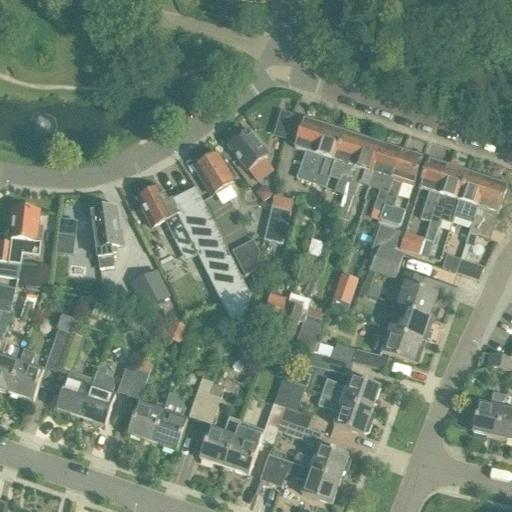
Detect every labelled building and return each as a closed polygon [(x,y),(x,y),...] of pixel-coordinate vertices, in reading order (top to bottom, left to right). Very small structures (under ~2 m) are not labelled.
[(298,180),(307,183),(325,126),(305,120),(295,150),(307,153),(298,180)] [(325,126),(307,183),(316,185),(326,189),(331,174),(335,162),(345,133),(325,126)] [(230,148),(249,172),(255,180),(270,169),(264,160),(268,157),(249,133),(230,148)] [(336,162),(331,178),(340,181),(336,193),(337,194),(345,196),(364,139),(345,133),(335,162),(336,162)] [(384,145),(364,139),(345,196),(341,209),(352,213),(357,199),(355,198),(359,186),(370,189),(375,175),(384,145)] [(384,215),(386,208),(403,151),(384,145),(375,175),(370,189),(379,193),(373,211),(384,215)] [(394,211),(394,209),(403,184),(413,187),(423,158),(403,151),(386,208),(394,211)] [(206,163),(197,169),(214,197),(234,184),(234,183),(236,181),(221,158),(219,159),(217,156),(216,157),(214,155),(212,154),(205,158),(204,161),(206,163)] [(431,224),(450,166),(429,160),(419,189),(431,193),(422,221),(431,224)] [(469,172),(450,166),(431,224),(428,233),(427,233),(424,243),(420,256),(428,259),(432,244),(434,245),(441,223),(452,226),(454,219),(469,172)] [(466,246),(488,179),(469,172),(454,219),(472,225),(466,246)] [(488,179),(466,246),(469,247),(472,248),(476,237),(489,241),(497,215),(498,216),(508,185),(488,179)] [(271,197),(263,188),(256,194),(263,203),(271,197)] [(186,265),(199,258),(185,231),(171,204),(168,205),(160,189),(138,201),(152,228),(165,222),(173,237),(186,265)] [(242,330),(250,297),(197,190),(171,204),(185,231),(199,258),(201,262),(200,262),(233,328),(242,330)] [(11,225),(9,241),(13,241),(12,245),(10,265),(20,267),(22,255),(39,257),(43,228),(35,227),(37,212),(30,211),(30,208),(17,206),(17,210),(13,209),(11,225)] [(95,230),(92,230),(94,244),(97,244),(101,271),(113,269),(111,255),(117,254),(116,248),(119,248),(114,211),(110,211),(110,208),(96,209),(97,213),(92,213),(95,230)] [(384,215),(382,214),(380,222),(382,222),(399,228),(402,226),(406,213),(394,209),(394,211),(386,208),(384,215)] [(291,214),(272,209),(264,242),(283,246),(291,214)] [(374,246),(370,258),(375,260),(381,248),(395,253),(401,233),(380,227),(374,246)] [(424,243),(405,237),(401,249),(420,256),(424,243)] [(254,242),(232,253),(245,278),(256,272),(260,254),(254,242)] [(0,243),(0,264),(10,265),(12,245),(0,243)] [(395,253),(381,248),(375,260),(400,268),(404,256),(395,253)] [(443,271),(456,275),(461,261),(447,257),(443,271)] [(370,271),(396,280),(400,268),(375,260),(370,271)] [(461,261),(456,275),(462,277),(479,283),(484,269),(466,263),(465,262),(461,261)] [(0,264),(0,277),(19,281),(20,267),(10,265),(0,264)] [(28,273),(25,288),(50,292),(52,277),(28,273)] [(170,299),(157,274),(132,287),(145,312),(170,299)] [(400,286),(405,287),(398,307),(430,318),(438,295),(421,290),(424,282),(404,275),(400,286)] [(0,286),(0,298),(13,302),(16,290),(0,286)] [(331,309),(347,314),(355,291),(338,286),(331,309)] [(0,311),(10,314),(13,302),(0,298),(0,311)] [(261,323),(258,332),(277,338),(285,313),(266,307),(261,323)] [(287,314),(278,345),(292,350),(304,312),(289,307),(287,314)] [(431,329),(427,328),(430,318),(398,307),(390,331),(422,342),(423,341),(426,342),(431,329)] [(110,310),(106,321),(112,323),(115,312),(110,310)] [(325,324),(320,323),(306,318),(294,352),(304,355),(305,352),(315,354),(318,345),(325,324)] [(249,319),(243,338),(255,342),(258,332),(261,323),(249,319)] [(183,346),(190,330),(172,322),(165,338),(183,346)] [(423,352),(419,351),(422,342),(390,331),(379,328),(376,337),(387,340),(382,355),(414,366),(415,364),(419,365),(423,352)] [(45,369),(56,373),(69,336),(59,332),(55,342),(54,342),(45,369)] [(69,373),(77,350),(78,351),(82,340),(69,336),(56,373),(67,377),(56,411),(80,420),(94,381),(69,373)] [(315,354),(314,356),(330,360),(335,350),(318,345),(315,354)] [(353,364),(357,352),(337,345),(335,350),(330,360),(332,361),(353,364)] [(222,361),(225,349),(217,346),(213,358),(222,361)] [(24,351),(20,364),(19,364),(8,394),(33,403),(44,373),(31,368),(36,356),(24,351)] [(305,352),(304,355),(302,366),(329,373),(332,361),(330,360),(314,356),(315,354),(305,352)] [(490,355),(490,356),(488,367),(511,371),(511,359),(510,359),(490,355)] [(0,392),(8,395),(8,394),(19,364),(0,357),(0,392)] [(332,361),(329,373),(350,379),(350,378),(353,364),(332,361)] [(142,362),(139,371),(138,370),(128,397),(140,401),(149,374),(153,366),(142,362)] [(117,393),(128,397),(138,370),(126,366),(117,393)] [(94,381),(80,420),(105,428),(115,397),(113,396),(115,389),(114,380),(106,377),(109,370),(100,367),(94,382),(94,381)] [(380,388),(351,378),(350,378),(350,379),(346,391),(341,390),(336,385),(327,382),(323,396),(372,413),(380,388)] [(200,422),(213,386),(214,384),(202,380),(189,418),(200,422)] [(211,426),(221,399),(224,390),(213,386),(200,422),(211,426)] [(473,433),(497,439),(503,411),(506,397),(493,394),(490,408),(479,405),(473,433)] [(169,395),(163,414),(163,413),(153,444),(178,453),(188,422),(183,420),(186,410),(183,405),(177,402),(178,398),(173,396),(173,397),(169,395)] [(323,396),(318,408),(338,415),(334,427),(363,437),(364,436),(369,435),(376,414),(372,413),(323,396)] [(128,436),(153,444),(163,413),(139,405),(128,436)] [(240,423),(224,469),(249,477),(261,443),(272,447),(277,433),(281,421),(285,410),(285,409),(273,405),(264,431),(240,423)] [(312,420),(285,410),(281,421),(308,430),(312,420)] [(511,412),(503,411),(497,439),(511,442),(511,412)] [(200,460),(224,469),(240,423),(229,419),(224,434),(210,430),(200,460)] [(308,430),(281,421),(277,433),(304,443),(308,430)] [(295,466),(310,472),(310,471),(339,482),(344,483),(351,463),(347,459),(348,457),(321,448),(318,447),(314,461),(299,455),(295,466)] [(301,496),(331,506),(339,482),(310,471),(310,472),(295,466),(290,465),(269,457),(260,482),(281,489),(286,477),(306,484),(301,496)]
